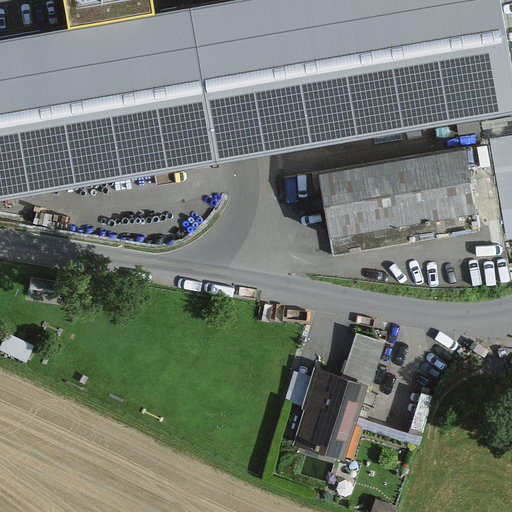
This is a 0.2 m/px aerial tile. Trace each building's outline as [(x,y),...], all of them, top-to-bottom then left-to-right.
[(67,31),(0,42),(0,197),(247,155),(511,108),(511,78),(498,0),(244,0),(221,4),(155,16),(67,31)] [(61,0),(67,31),(155,16),(152,0),(61,0)] [(329,255),(479,227),(464,147),(314,175),(329,255)] [(29,354),(28,339),(6,339),(6,354),(29,354)] [(364,389),(317,375),(296,447),(342,461),(364,389)]
